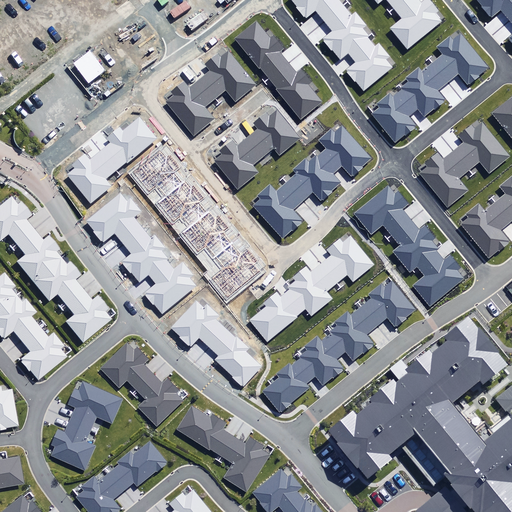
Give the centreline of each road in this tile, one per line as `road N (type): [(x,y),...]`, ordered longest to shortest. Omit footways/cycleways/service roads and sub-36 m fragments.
road 1 (residential): [(289,440),(408,339),(493,283)]
road 2 (residential): [(267,0),(394,162)]
road 3 (residential): [(133,315),(198,379),(289,440)]
road 4 (residential): [(34,174),(133,315)]
road 5 (residential): [(394,162),(493,283)]
road 6 (residential): [(394,162),(511,69)]
road 7 (residential): [(279,254),(315,235),(394,162)]
road 8 (residential): [(34,174),(140,89)]
road 9 (residential): [(192,153),(279,254)]
road 10 (residential): [(135,511),(186,472),(205,480),(234,511)]
road 11 (residential): [(40,399),(133,315)]
